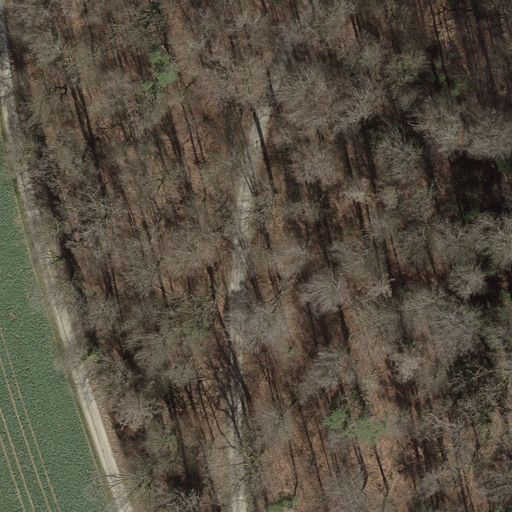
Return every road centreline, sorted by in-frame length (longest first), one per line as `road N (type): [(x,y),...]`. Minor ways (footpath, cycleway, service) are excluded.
road 1 (track): [(325,0),(289,55),(242,192),(237,511)]
road 2 (track): [(7,0),(78,400),(124,511)]
